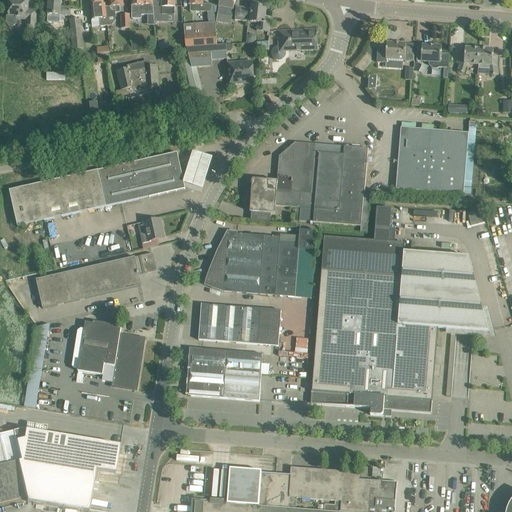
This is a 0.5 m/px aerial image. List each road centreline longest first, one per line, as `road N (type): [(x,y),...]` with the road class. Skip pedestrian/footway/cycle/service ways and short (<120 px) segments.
road 1 (unclassified): [(156,431),(511,454)]
road 2 (unclassified): [(156,431),(193,232),(261,126)]
road 3 (unclassified): [(261,126),(229,117),(0,169)]
road 4 (tertiary): [(511,18),(342,4)]
road 5 (unclassified): [(261,126),(335,55),(342,4)]
